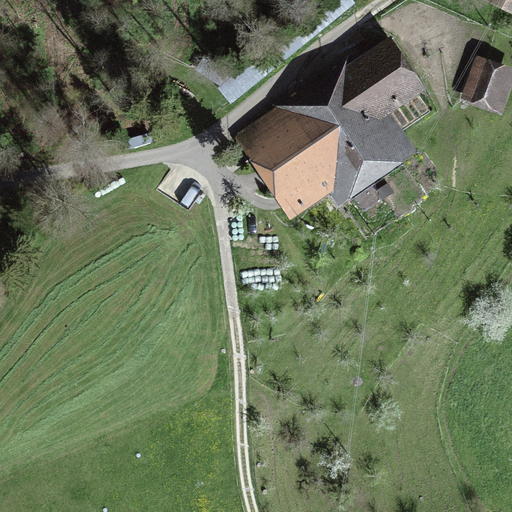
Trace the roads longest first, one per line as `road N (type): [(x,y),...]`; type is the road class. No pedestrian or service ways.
road 1 (unclassified): [(0,179),(201,144),(355,19)]
road 2 (track): [(252,511),(217,192),(201,144)]
